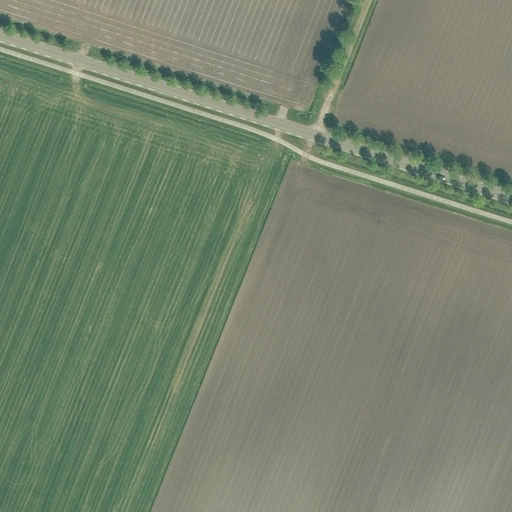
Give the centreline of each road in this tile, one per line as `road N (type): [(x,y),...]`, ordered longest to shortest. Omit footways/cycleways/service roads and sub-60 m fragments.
road 1 (tertiary): [(511,197),(0,34)]
road 2 (track): [(305,155),(368,0)]
